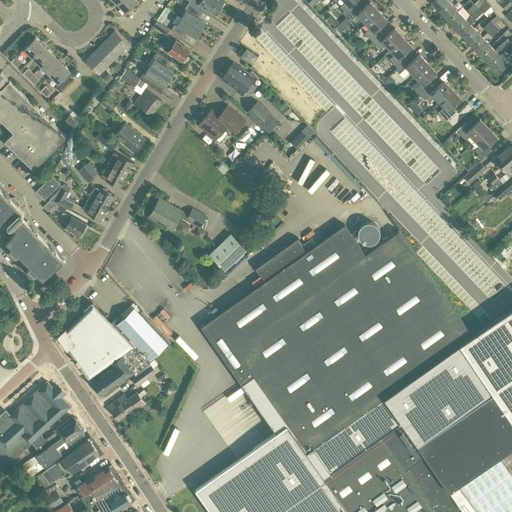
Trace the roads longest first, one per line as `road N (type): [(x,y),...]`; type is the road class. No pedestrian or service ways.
road 1 (residential): [(90,268),(257,0)]
road 2 (residential): [(160,511),(50,350)]
road 3 (residential): [(497,104),(401,0)]
road 4 (residential): [(90,268),(0,165)]
